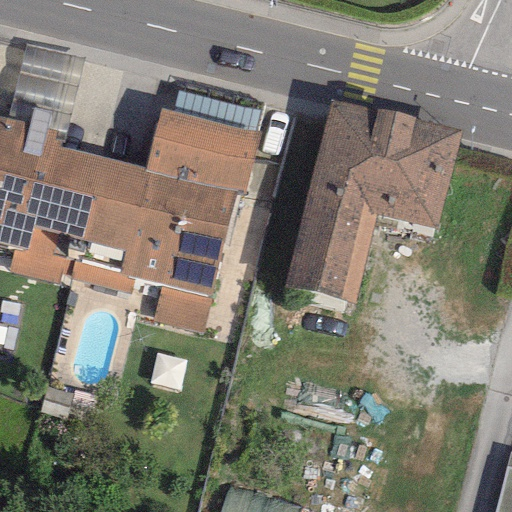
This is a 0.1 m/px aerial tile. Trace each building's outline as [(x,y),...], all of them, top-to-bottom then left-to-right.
[(81,59),(23,46),(6,119),(54,130),(50,147),(60,149),(81,59)] [(175,91),(170,114),(251,134),(257,111),(175,91)] [(458,132),(327,101),(282,288),(352,304),(373,215),(435,229),(458,132)] [(170,114),(157,111),(142,169),(96,158),(71,259),(66,279),(127,294),(131,278),(160,286),(152,320),(199,332),(234,194),(243,196),(258,136),(251,134),(170,114)] [(71,259),(96,158),(60,149),(50,147),(54,130),(6,119),(0,117),(0,246),(13,249),(8,273),(56,285),(63,257),(71,259)] [(511,511),(511,452),(509,452),(493,511),(511,511)]
